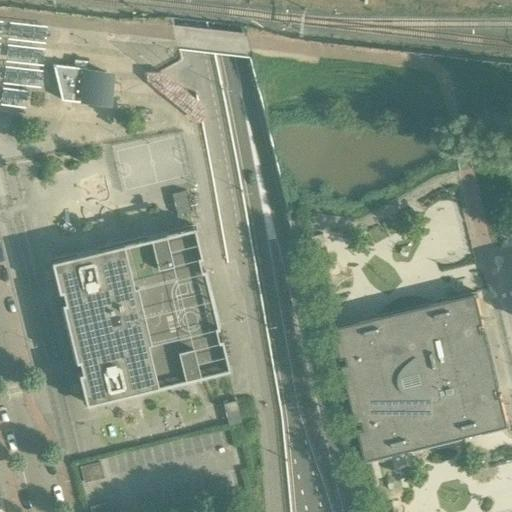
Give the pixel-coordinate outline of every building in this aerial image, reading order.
[(61,100),(82,102),(86,104),(90,104),(93,105),(96,105),(100,105),(98,97),(103,97),(106,72),(86,70),(86,68),(53,64),(61,100)] [(171,194),(176,214),(189,211),(184,190),(171,194)] [(164,232),(50,260),(57,291),(58,291),(77,372),(85,403),(199,375),(223,369),(227,368),(228,368),(227,366),(221,342),(220,337),(218,337),(216,338),(214,327),(217,326),(210,297),(202,267),(199,268),(197,257),(199,256),(200,256),(199,251),(193,227),(193,225),(192,225),(188,226),(164,232)] [(311,236),(316,256),(328,253),(323,233),(311,236)] [(338,326),(334,327),(341,357),(346,356),(348,363),(346,363),(341,365),(341,366),(339,366),(353,422),(354,421),(355,422),(360,421),(362,421),(364,427),(358,428),(366,459),(367,459),(370,458),(395,452),(395,454),(410,450),(410,449),(465,435),(465,437),(480,433),(480,431),(509,424),(501,394),(494,395),(492,389),(499,387),(499,386),(501,386),(487,330),(485,330),(485,329),(478,331),(476,324),(484,323),(476,292),(447,299),(447,297),(432,301),(432,303),(378,316),(377,314),(362,318),(362,320),(338,326)] [(223,404),(228,424),(240,421),(235,400),(223,404)]
